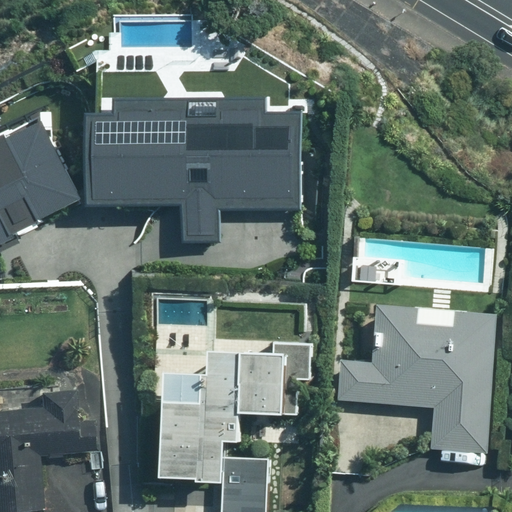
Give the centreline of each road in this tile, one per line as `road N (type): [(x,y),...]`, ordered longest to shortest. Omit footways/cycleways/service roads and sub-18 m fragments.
road 1 (unknown): [(84,307),(97,511)]
road 2 (unknown): [(334,511),(348,485),(377,463),(442,458),(511,474)]
